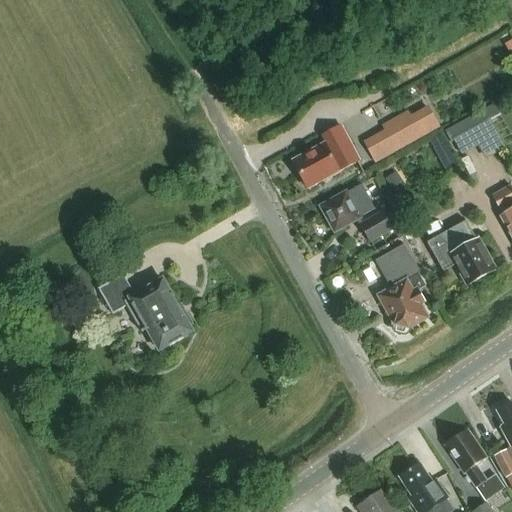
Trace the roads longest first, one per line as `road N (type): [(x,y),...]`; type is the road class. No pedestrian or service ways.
road 1 (residential): [(385,433),(208,110)]
road 2 (tertiary): [(385,433),(511,345)]
road 3 (tertiary): [(269,511),(385,433)]
